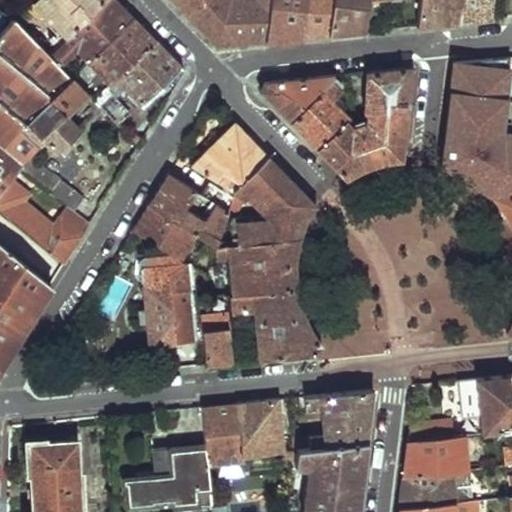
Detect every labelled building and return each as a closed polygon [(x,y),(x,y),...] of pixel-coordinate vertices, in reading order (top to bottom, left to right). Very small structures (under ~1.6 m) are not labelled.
[(38,0),(33,6),(65,39),(106,0),(38,0)] [(106,0),(65,39),(64,41),(86,63),(132,19),(113,0),(106,0)] [(169,0),(186,17),(204,0),(169,0)] [(237,0),(228,1),(226,0),(204,0),(186,17),(216,48),(265,43),(270,0),(237,0)] [(305,0),(270,0),(265,43),(299,40),(305,0)] [(326,37),(331,0),(305,0),(299,40),(326,37)] [(366,0),(331,0),(326,37),(362,34),(366,0)] [(460,0),(418,0),(416,28),(457,24),(460,0)] [(460,0),(457,24),(486,21),(489,0),(460,0)] [(0,12),(16,22),(22,16),(0,1),(0,12)] [(16,22),(22,29),(34,17),(27,11),(22,16),(16,22)] [(0,12),(0,191),(15,174),(17,171),(27,158),(35,148),(29,141),(19,130),(72,82),(70,79),(53,61),(48,56),(22,29),(16,22),(0,12)] [(132,19),(86,63),(109,86),(114,81),(155,43),(132,19)] [(52,52),(60,44),(56,41),(49,48),(52,52)] [(155,43),(114,81),(140,108),(181,70),(155,43)] [(48,56),(53,61),(57,57),(52,52),(48,56)] [(481,191),(493,200),(511,198),(511,141),(506,142),(499,143),(500,133),(505,85),(507,71),(509,58),(451,63),(450,80),(444,167),(481,191)] [(411,68),(365,74),(363,115),(367,115),(408,117),(411,68)] [(330,78),(328,82),(333,86),(337,81),(334,77),(330,78)] [(259,92),(291,123),(320,91),(328,82),(330,78),(264,86),(259,92)] [(19,130),(29,141),(35,135),(51,152),(75,131),(64,118),(86,96),(72,82),(19,130)] [(511,86),(505,85),(500,133),(509,134),(511,107),(511,86)] [(291,123),(318,149),(343,120),(347,115),(320,91),(291,123)] [(92,101),(115,126),(128,114),(110,95),(103,101),(98,96),(92,101)] [(408,117),(367,115),(366,124),(350,126),(343,120),(318,149),(348,178),(358,174),(374,166),(390,163),(405,162),(408,117)] [(270,157),(235,121),(193,163),(218,176),(226,168),(241,184),(244,182),(270,157)] [(270,157),(244,182),(253,191),(276,214),(238,220),(238,242),(302,239),(304,235),(306,228),(308,220),(312,212),(316,205),(270,157)] [(17,171),(74,211),(83,197),(27,158),(17,171)] [(226,168),(218,176),(237,188),(241,184),(226,168)] [(231,243),(231,236),(219,237),(231,208),(216,200),(208,216),(188,205),(197,190),(168,173),(148,204),(185,225),(207,238),(216,244),(218,244),(229,243),(231,243)] [(0,214),(30,239),(40,226),(17,210),(25,197),(18,191),(24,181),(15,174),(0,191),(0,214)] [(231,205),(235,194),(211,180),(203,193),(216,200),(231,208),(231,205)] [(235,194),(231,205),(239,208),(253,191),(244,182),(241,184),(237,188),(235,194)] [(511,198),(493,200),(503,213),(511,229),(511,198)] [(177,254),(182,257),(186,248),(177,243),(185,225),(148,204),(132,229),(177,254)] [(39,245),(63,265),(82,235),(58,219),(48,232),(39,245)] [(30,239),(39,245),(48,232),(40,226),(30,239)] [(207,238),(193,263),(208,271),(216,244),(207,238)] [(231,243),(229,243),(230,257),(234,292),(299,288),(298,284),(297,279),(298,270),(299,262),(299,253),(301,246),(302,239),(238,242),(231,243)] [(229,243),(218,244),(219,258),(230,257),(229,243)] [(0,244),(0,365),(51,285),(0,244)] [(182,257),(177,254),(155,256),(152,257),(148,259),(145,261),(143,264),(143,267),(172,265),(177,342),(196,340),(193,288),(190,287),(188,260),(182,257)] [(177,342),(172,265),(143,267),(142,268),(143,271),(149,344),(177,342)] [(299,288),(234,292),(234,309),(259,308),(264,359),(318,354),(321,348),(318,342),(313,334),(310,325),(306,318),(304,309),(302,303),(300,295),(299,288)] [(210,364),(233,362),(229,327),(232,326),(230,311),(204,313),(210,364)] [(511,407),(509,377),(458,383),(462,421),(481,419),(482,434),(504,432),(511,431),(511,407)] [(322,393),(298,395),(298,402),(304,401),(305,409),(320,408),(323,433),(293,437),(294,448),(367,440),(370,414),(373,388),(322,393)] [(243,448),(243,454),(280,450),(285,449),(279,397),(238,401),(243,448)] [(205,445),(208,465),(242,460),(243,454),(243,448),(238,401),(201,405),(205,445)] [(463,437),(471,436),(470,430),(465,430),(463,425),(452,425),(451,420),(411,424),(408,442),(463,437)] [(404,479),(466,472),(463,437),(408,442),(406,461),(404,479)] [(80,511),(76,440),(30,444),(33,511),(80,511)] [(281,457),(285,457),(295,455),(297,465),(308,465),(302,511),(337,511),(358,510),(363,475),(367,440),(294,448),(285,449),(280,450),(281,457)] [(208,465),(205,445),(166,450),(165,455),(156,457),(157,476),(128,480),(126,485),(128,487),(131,488),(132,505),(166,502),(167,505),(170,505),(171,502),(176,501),(178,506),(212,502),(208,465)] [(400,510),(475,503),(473,494),(450,496),(450,482),(467,480),(466,472),(404,479),(402,495),(400,510)] [(510,499),(503,500),(504,511),(511,511),(510,499)] [(475,511),(475,503),(400,510),(399,511),(475,511)]
